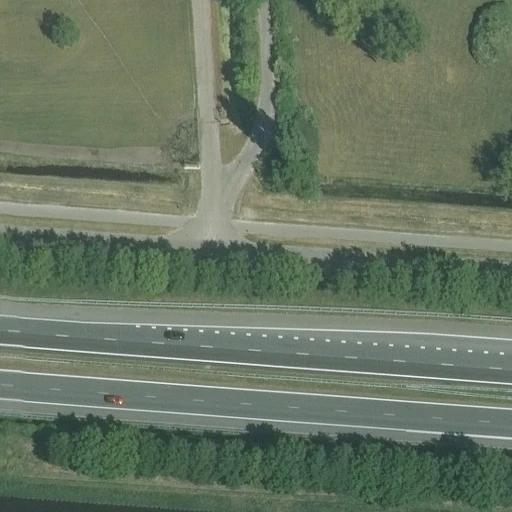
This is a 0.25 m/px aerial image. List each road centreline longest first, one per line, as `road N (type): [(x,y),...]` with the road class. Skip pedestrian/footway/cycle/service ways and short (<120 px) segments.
road 1 (motorway): [(511,373),(0,331)]
road 2 (motorway): [(0,384),(511,422)]
road 3 (tertiary): [(0,238),(511,274)]
